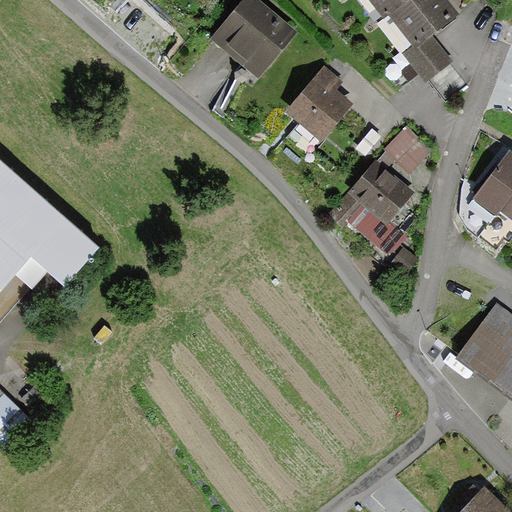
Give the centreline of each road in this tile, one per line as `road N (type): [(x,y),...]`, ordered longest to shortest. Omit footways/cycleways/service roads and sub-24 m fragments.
road 1 (residential): [(400,339),(266,170),(61,0)]
road 2 (residential): [(400,339),(426,303),(448,180),(497,45)]
road 3 (residential): [(511,465),(454,411),(400,339)]
